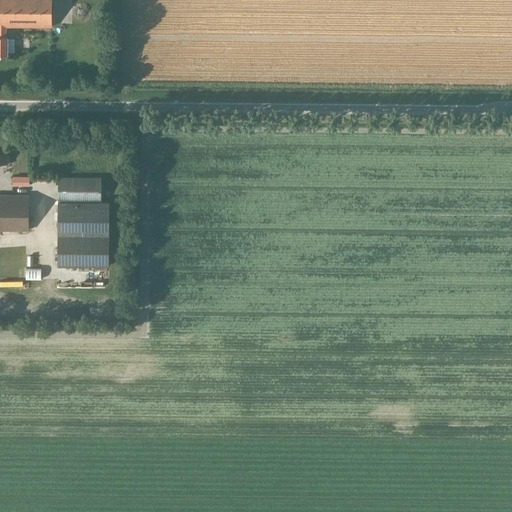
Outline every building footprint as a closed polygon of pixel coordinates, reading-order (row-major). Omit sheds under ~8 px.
[(51,27),(51,0),(0,0),(0,54),(7,55),(7,36),(6,36),(6,26),(51,27)] [(10,154),(0,153),(0,163),(5,164),(10,164),(10,154)] [(29,185),(30,176),(12,176),(12,185),(29,185)] [(58,245),(109,245),(109,201),(101,201),(101,177),(58,176),(58,245)] [(0,229),(28,230),(29,194),(0,194),(0,229)] [(109,265),(109,245),(58,245),(57,265),(109,265)] [(29,266),(29,278),(44,278),(44,267),(29,266)]
